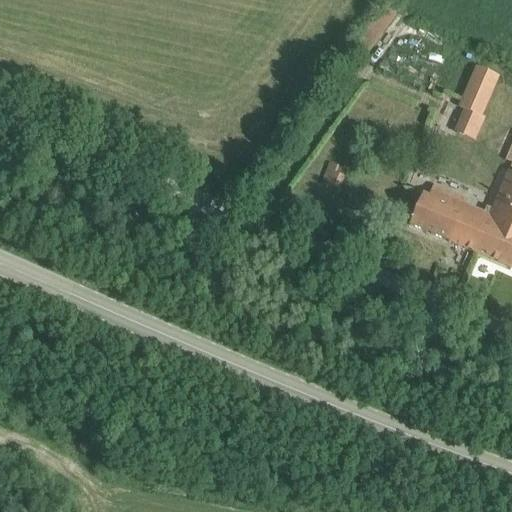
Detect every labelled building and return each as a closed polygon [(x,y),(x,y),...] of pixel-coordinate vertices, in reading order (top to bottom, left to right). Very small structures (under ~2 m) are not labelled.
[(351,60),(344,68),(352,74),(358,66),(351,60)] [(498,77),(479,68),(461,109),(467,111),(458,133),(475,140),(484,118),(481,116),(498,77)] [(330,164),(322,182),(340,191),(345,178),(337,174),(339,167),(330,164)] [(410,226),(477,254),(492,217),(511,225),(511,172),(509,172),(492,210),(488,208),(485,214),(465,205),(467,201),(440,189),(435,200),(423,195),(418,207),(410,226)] [(511,225),(492,217),(477,254),(511,268),(511,225)]
